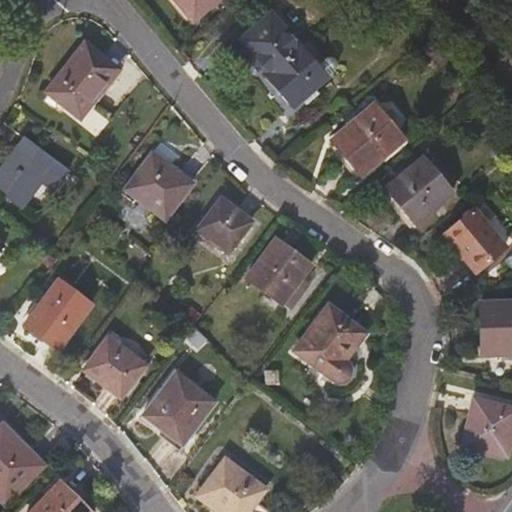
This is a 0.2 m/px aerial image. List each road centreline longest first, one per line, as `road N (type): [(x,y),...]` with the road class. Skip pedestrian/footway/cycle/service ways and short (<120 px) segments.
road 1 (residential): [(102,0),(288,206),(408,284),(425,332),(392,452)]
road 2 (residential): [(0,361),(91,431),(159,511)]
